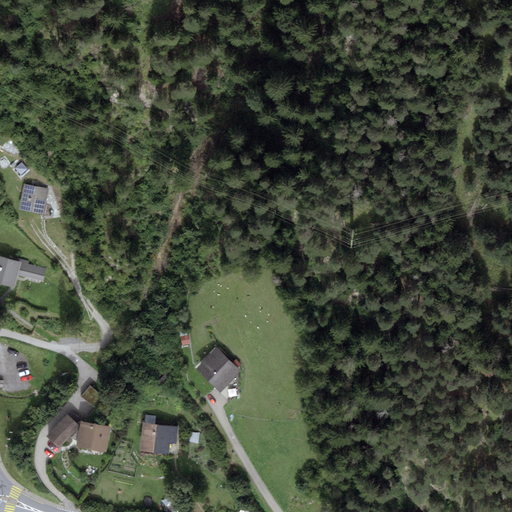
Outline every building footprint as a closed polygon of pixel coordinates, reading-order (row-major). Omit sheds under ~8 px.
[(1,129),(0,129),(0,137),(8,145),(13,139),(1,129)] [(28,169),(22,162),(15,167),(21,174),(28,169)] [(49,190),(25,185),(21,208),(45,213),(49,190)] [(21,260),(0,254),(0,280),(15,284),(18,274),(43,281),(46,268),(28,263),(28,260),(22,258),(21,260)] [(240,369),(218,348),(197,370),(220,391),(240,369)] [(91,386),(82,396),(95,406),(104,397),(91,386)] [(111,425),(81,419),(80,423),(67,412),(47,434),(59,446),(70,436),(77,439),(77,444),(106,450),(111,425)] [(174,427),(144,423),(140,449),(170,454),(174,427)]
